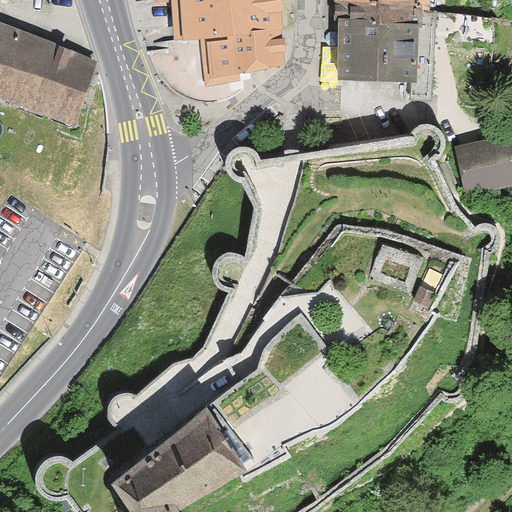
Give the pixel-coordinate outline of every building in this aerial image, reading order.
[(156,0),(157,5),(173,3),(176,39),(210,35),(286,27),(286,0),(156,0)] [(333,0),(333,2),(335,2),(421,6),(422,6),(422,10),(429,10),(429,0),(333,0)] [(421,6),(335,2),(334,20),(339,20),(369,21),(369,25),(392,26),(392,22),(419,23),(421,24),(422,10),(422,6),(421,6)] [(0,18),(0,100),(70,127),(98,55),(0,18)] [(369,21),(339,20),(337,81),(417,84),(419,23),(392,22),(392,26),(369,25),(369,21)] [(286,27),(210,35),(212,80),(284,65),(286,27)] [(511,129),(460,137),(468,191),(511,184),(511,129)] [(383,240),(370,274),(410,290),(424,256),(383,240)] [(208,400),(110,474),(133,506),(124,511),(179,511),(176,507),(248,452),(242,445),(208,400)]
